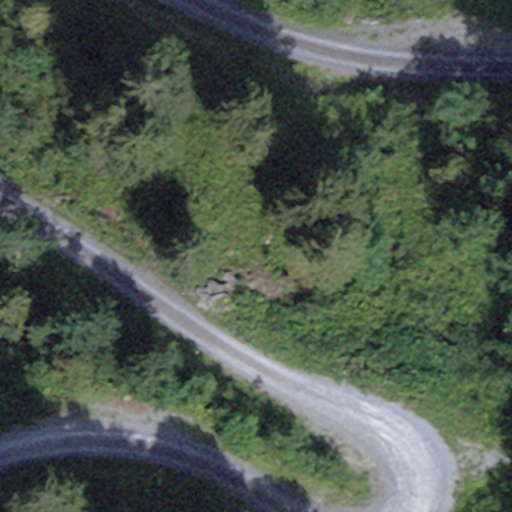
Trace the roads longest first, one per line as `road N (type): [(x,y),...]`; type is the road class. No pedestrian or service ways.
road 1 (track): [(0,198),(176,322),(351,419),(397,457),(410,483),(405,511)]
road 2 (track): [(511,59),(338,50),(192,0)]
road 3 (track): [(277,511),(185,456),(137,441),(94,434),(0,452)]
